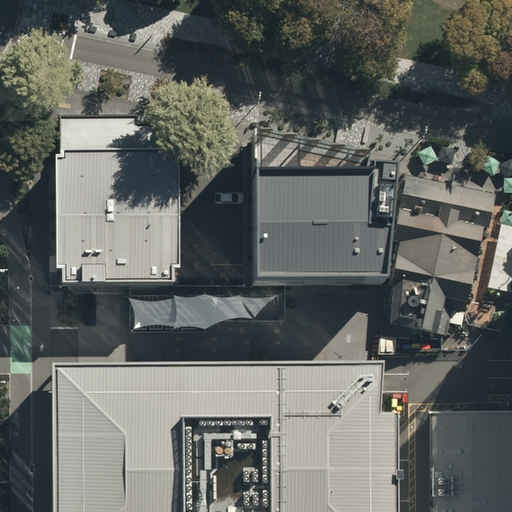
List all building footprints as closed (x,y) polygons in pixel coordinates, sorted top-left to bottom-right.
[(60,160),(55,160),(56,279),(62,279),(62,290),(78,290),(173,289),(172,283),(177,283),(175,128),(137,129),(137,122),(59,123),(60,160)] [(392,173),(250,144),(251,288),(380,288),(392,173)] [(495,196),(407,177),(393,241),(399,242),(390,285),(393,285),(390,324),(446,335),(452,309),(463,312),(479,258),(476,257),(483,226),(487,227),(495,196)] [(459,349),(442,349),(442,389),(460,388),(459,349)] [(375,372),(51,374),(51,511),(390,511),(390,418),(374,418),(375,372)] [(511,511),(511,412),(431,413),(432,511),(511,511)]
